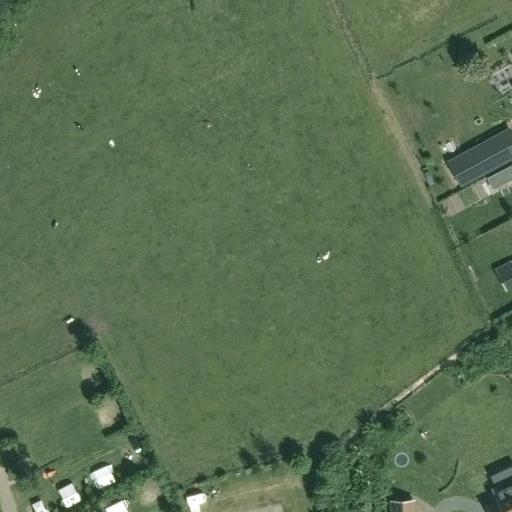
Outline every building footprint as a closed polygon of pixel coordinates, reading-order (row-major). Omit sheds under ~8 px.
[(460,183),(511,154),(511,135),(509,131),(449,164),(460,183)] [(511,165),(498,172),(503,183),(511,178),(511,165)] [(496,270),(505,288),(511,284),(511,265),(510,263),(496,270)] [(401,417),(394,429),(410,439),(417,427),(401,417)] [(494,491),(499,501),(488,506),(490,511),(511,511),(511,482),(506,485),(505,484),(501,486),(502,488),(494,491)] [(411,511),(412,501),(392,502),(391,511),(411,511)]
